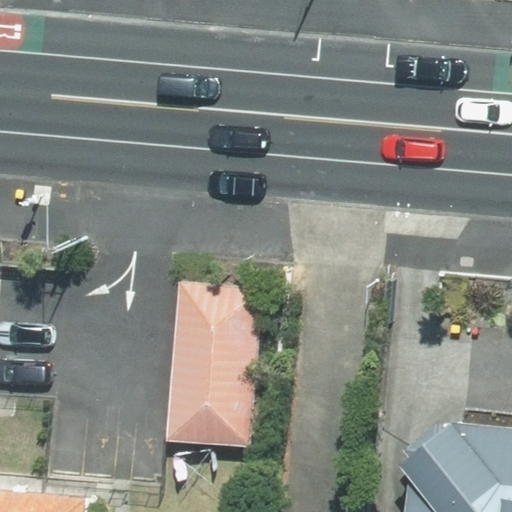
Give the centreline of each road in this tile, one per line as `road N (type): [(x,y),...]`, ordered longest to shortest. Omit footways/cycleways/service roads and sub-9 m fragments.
road 1 (residential): [(359,122),(313,511)]
road 2 (primary): [(0,91),(359,122)]
road 3 (primary): [(359,122),(511,135)]
